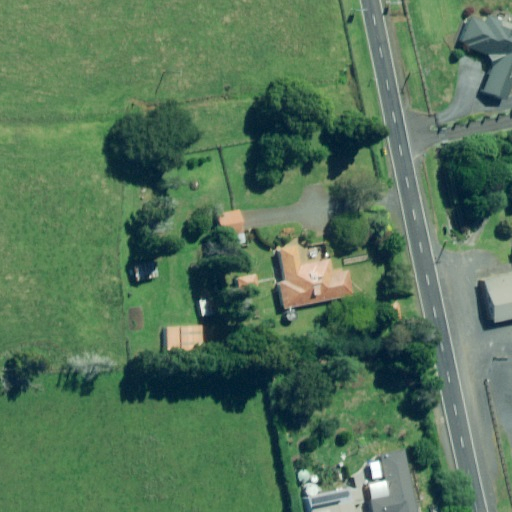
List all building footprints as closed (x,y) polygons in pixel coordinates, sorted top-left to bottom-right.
[(483,15),(481,21),(467,16),(455,45),(483,56),(488,65),(478,91),(501,100),(510,77),(502,74),(510,55),(511,56),(511,26),(483,15)] [(224,235),(226,246),(240,243),(235,210),(212,214),(215,236),(224,235)] [(292,322),(290,307),(348,295),(343,270),(329,272),(326,259),(297,265),(293,246),(274,249),(280,281),(274,282),(279,309),(280,309),(283,324),(292,322)] [(154,277),(151,262),(129,266),(132,281),(154,277)] [(251,274),(232,278),(235,292),(254,288),(251,274)] [(511,274),(477,282),(488,331),(511,326),(511,274)] [(206,298),(194,301),(198,318),(210,316),(206,298)] [(397,321),(395,304),(377,306),(379,323),(397,321)] [(198,352),(197,327),(162,327),(163,352),(198,352)] [(427,511),(412,456),(386,463),(396,501),(376,506),(377,511),(427,511)] [(314,502),(316,511),(359,511),(356,493),(314,502)]
